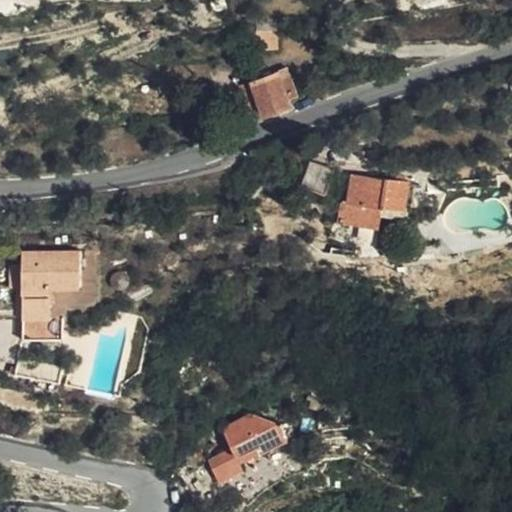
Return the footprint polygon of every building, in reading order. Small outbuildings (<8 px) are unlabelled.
[(269,0),(270,8),(291,7),(290,0),(269,0)] [(291,10),(278,11),(284,27),(293,26),(291,10)] [(284,27),(278,11),(271,11),(272,27),(284,27)] [(281,45),(278,28),(260,31),(263,48),(281,45)] [(299,44),(291,47),(292,50),(295,57),(302,55),(299,44)] [(295,57),(292,50),(264,59),(275,86),(278,94),(304,85),(301,75),(310,73),(308,61),(305,62),(302,55),(295,57)] [(262,89),(275,86),(264,59),(252,63),(262,89)] [(316,165),(340,171),(345,148),(322,141),(316,165)] [(365,154),(360,181),(356,181),(354,199),(387,204),(388,196),(414,200),(420,162),(399,158),(399,159),(365,154)] [(30,268),(30,289),(31,319),(71,319),(72,311),(72,303),(70,297),(60,296),(60,268),(89,268),(89,231),(31,232),(30,244),(30,268)] [(18,267),(30,268),(30,244),(18,244),(18,267)] [(23,355),(67,364),(70,347),(26,338),(23,355)] [(273,431),(277,438),(304,424),(296,409),(266,400),(237,414),(247,433),(251,440),(273,431)] [(251,440),(255,448),(277,438),(273,431),(251,440)] [(233,466),(258,454),(255,448),(251,440),(247,433),(223,445),(233,466)]
